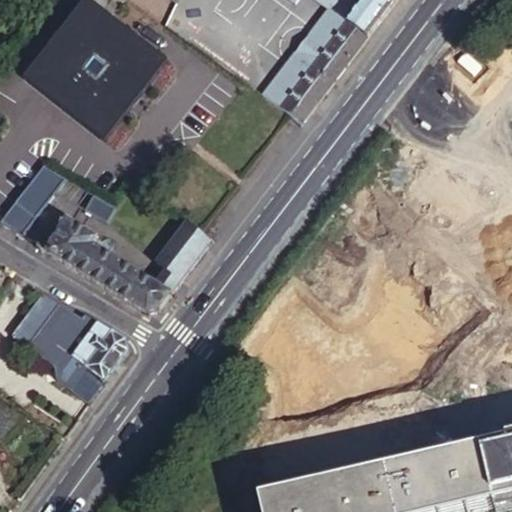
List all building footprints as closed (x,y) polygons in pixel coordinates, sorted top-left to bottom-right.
[(110,138),(174,58),(99,0),(88,0),(29,74),(110,138)] [(316,64),(325,51),(362,2),(360,0),(332,0),(261,94),(282,110),(316,64)] [(346,67),(397,0),(360,0),(362,2),(325,51),(316,64),(282,110),(302,125),(336,80),(346,67)] [(433,170),(432,171),(431,171),(428,174),(427,177),(426,177),(427,180),(427,183),(430,188),(433,192),(436,196),(445,207),(457,216),(472,224),(478,226),(478,225),(482,226),(486,226),(490,226),(493,224),(494,220),(494,212),(488,203),(481,195),(476,189),(464,180),(459,177),(453,175),(450,173),(433,170)] [(161,310),(214,241),(192,227),(153,278),(97,243),(101,237),(71,218),(51,250),(150,311),(161,310)] [(29,351),(59,308),(45,298),(16,341),(29,351)] [(128,354),(127,344),(86,319),(85,318),(82,323),(59,308),(29,351),(56,372),(58,384),(89,408),(128,354)] [(485,441),(510,435),(506,421),(482,427),(485,441)] [(511,511),(511,442),(510,435),(485,441),(488,450),(473,454),(265,506),(266,511),(511,511)]
